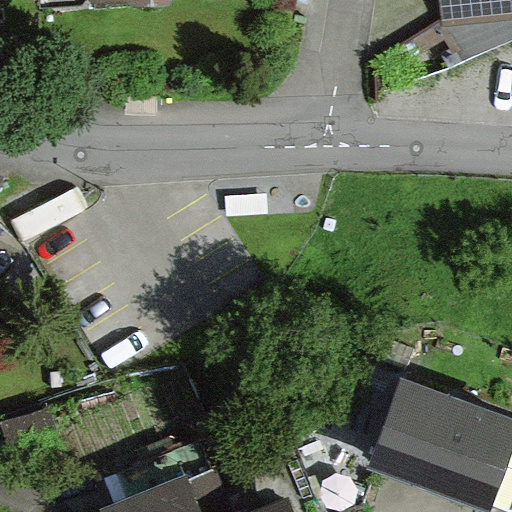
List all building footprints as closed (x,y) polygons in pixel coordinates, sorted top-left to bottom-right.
[(511,18),(509,0),(443,0),(450,63),(511,38),(511,18)] [(155,108),(156,93),(127,93),(127,108),(155,108)] [(0,186),(10,168),(0,163),(0,186)] [(511,408),(511,403),(400,362),(367,449),(433,474),(511,502),(511,499),(511,415),(510,415),(511,408)] [(51,400),(0,418),(0,424),(6,441),(59,422),(51,400)] [(104,498),(109,511),(297,511),(287,486),(219,511),(208,511),(190,465),(104,498)]
